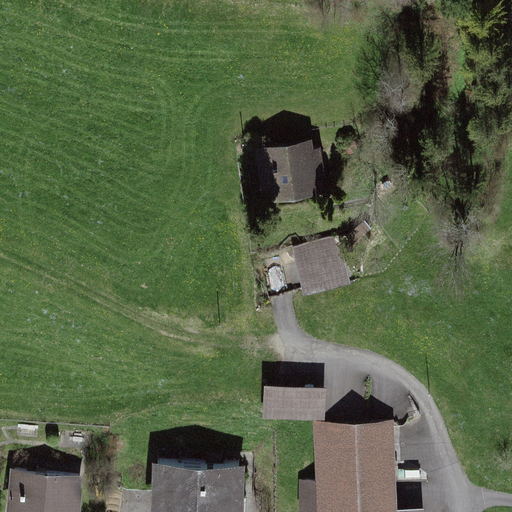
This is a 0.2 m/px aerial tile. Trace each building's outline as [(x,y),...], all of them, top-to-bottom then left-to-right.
[(261,150),(271,201),(323,191),(314,140),(261,150)] [(296,247),(307,298),(359,286),(349,236),(296,247)] [(268,386),(267,415),(334,418),(335,389),(268,386)] [(318,424),(319,511),(400,511),(400,423),(318,424)] [(161,465),(160,511),(243,511),(244,465),(161,465)] [(18,469),(13,511),(88,511),(92,475),(18,469)]
